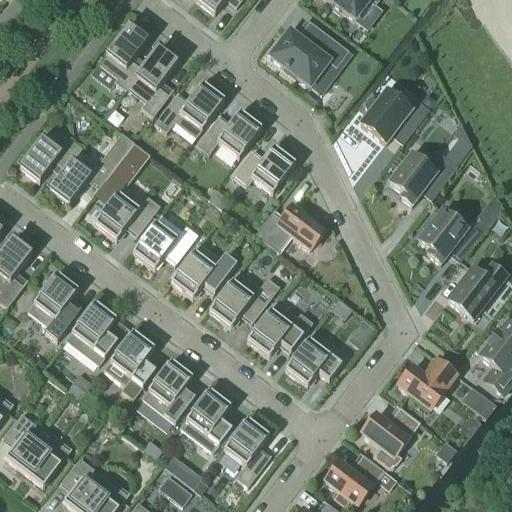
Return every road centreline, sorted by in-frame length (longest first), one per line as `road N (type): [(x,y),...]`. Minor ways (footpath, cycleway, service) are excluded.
road 1 (residential): [(323,438),(399,340),(289,112),(228,64)]
road 2 (residential): [(323,438),(0,191)]
road 3 (residential): [(134,0),(0,178)]
